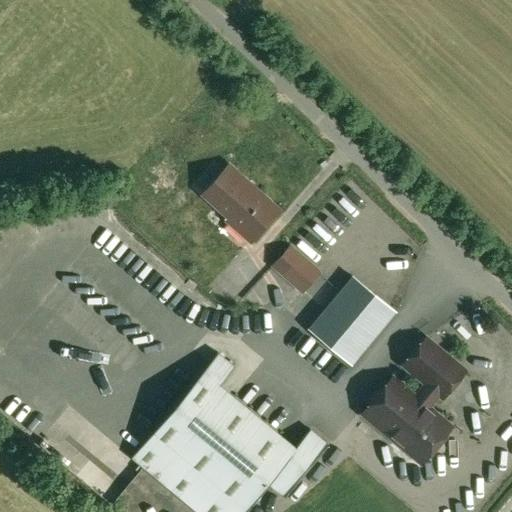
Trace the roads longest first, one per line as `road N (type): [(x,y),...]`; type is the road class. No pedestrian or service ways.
road 1 (unclassified): [(511,313),(173,0)]
road 2 (unknown): [(454,260),(389,341),(360,359),(328,364),(302,365),(254,330),(182,298)]
